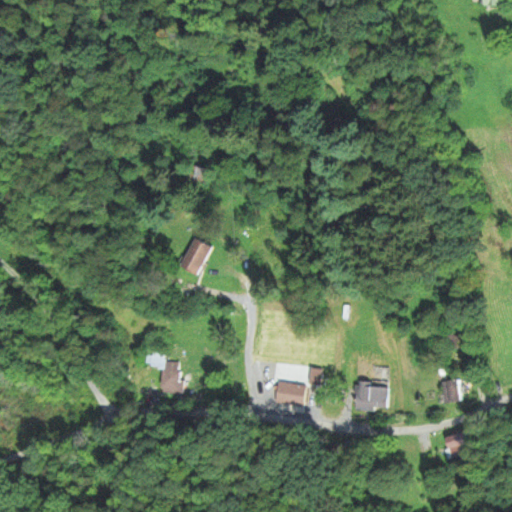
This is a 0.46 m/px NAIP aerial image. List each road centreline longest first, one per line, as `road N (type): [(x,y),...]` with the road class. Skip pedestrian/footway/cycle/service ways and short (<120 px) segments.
road 1 (residential): [(0,452),(202,416),(373,432),(459,418),(511,398)]
road 2 (residential): [(373,432),(372,326),(333,233),(279,138),(221,73)]
road 3 (residential): [(248,416),(225,303),(226,107)]
